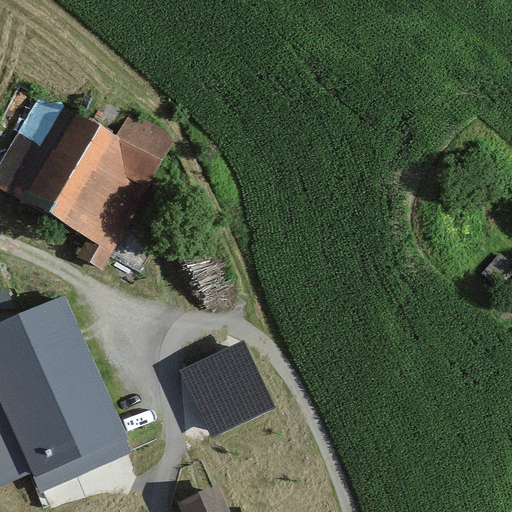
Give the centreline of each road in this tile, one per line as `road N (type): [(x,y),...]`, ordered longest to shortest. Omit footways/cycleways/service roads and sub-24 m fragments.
road 1 (track): [(349,511),(299,388),(252,333),(70,278),(0,245)]
road 2 (residential): [(209,323),(183,334),(166,367),(173,422),(149,498),(156,511)]
